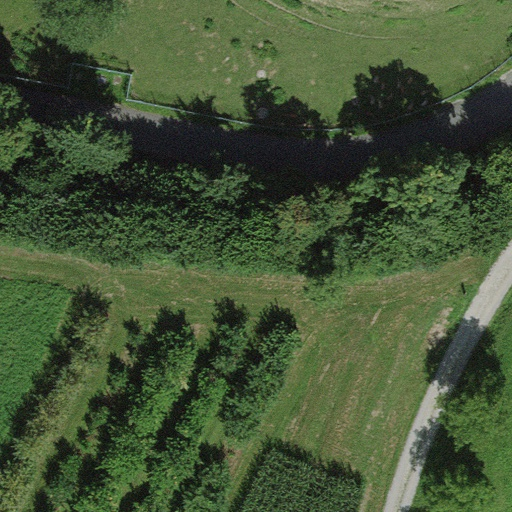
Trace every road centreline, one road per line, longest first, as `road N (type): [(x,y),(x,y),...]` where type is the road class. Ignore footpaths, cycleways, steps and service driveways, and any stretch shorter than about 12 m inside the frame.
road 1 (unclassified): [(0,103),(253,150),(361,159),(471,129),(511,98)]
road 2 (track): [(511,276),(421,450),(402,511)]
